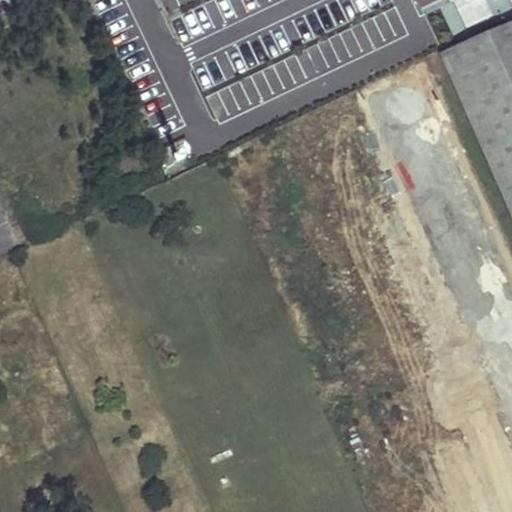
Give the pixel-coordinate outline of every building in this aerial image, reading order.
[(482,0),(445,0),(459,32),(490,19),(482,0)] [(511,0),(501,0),(507,13),(511,11),(511,0)] [(511,23),(442,54),(511,212),(511,23)] [(288,148),(394,437),(473,408),(368,119),(288,148)] [(237,173),(319,398),(365,381),(283,157),(237,173)] [(386,402),(369,407),(378,436),(395,432),(386,402)] [(352,406),(330,413),(341,445),(363,438),(352,406)] [(388,511),(511,511),(511,467),(499,434),(377,483),(388,511)]
